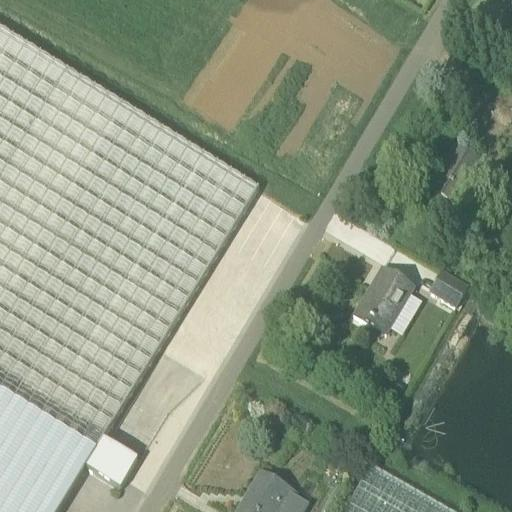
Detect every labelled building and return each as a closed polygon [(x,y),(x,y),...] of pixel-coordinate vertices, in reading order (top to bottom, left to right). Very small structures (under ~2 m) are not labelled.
[(0,511),(61,511),(87,471),(121,492),(139,464),(104,443),(258,194),(0,33),(0,511)] [(489,169),(456,150),(431,193),(455,207),(469,183),(478,188),(489,169)] [(369,294),(354,321),(386,340),(414,292),(399,283),(386,275),(374,297),(369,294)] [(431,298),(455,312),(467,291),(443,277),(431,298)] [(391,384),(380,401),(394,409),(404,392),(391,384)] [(345,511),(445,511),(370,469),(345,511)] [(307,511),(310,507),(295,498),(261,477),(240,511),(307,511)]
